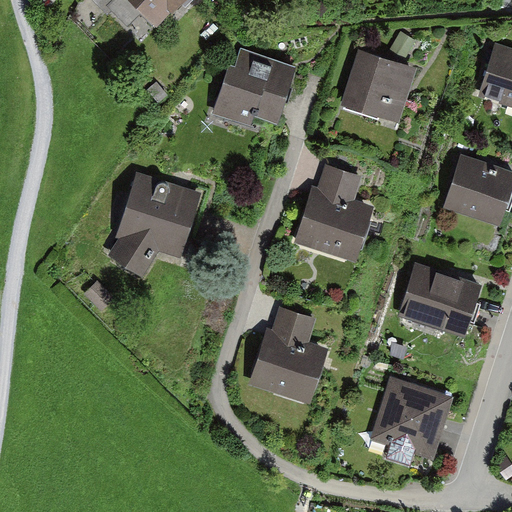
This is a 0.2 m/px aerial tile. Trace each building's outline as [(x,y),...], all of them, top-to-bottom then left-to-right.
[(151,41),(190,0),(117,0),(100,18),(122,38),(134,25),(151,41)] [(414,63),(425,45),(408,35),(397,53),(414,63)] [(511,46),(494,41),(477,98),(504,107),(502,113),(511,116),(511,46)] [(290,131),(310,73),(245,50),(221,119),(260,132),(263,122),(290,131)] [(353,106),(412,124),(429,69),(370,51),(353,106)] [(511,189),(511,190),(511,188),(511,169),(460,152),(441,205),(500,225),(505,209),(511,211),(511,206),(511,189)] [(367,264),(385,207),(363,200),(370,177),(334,166),(326,190),(319,187),(301,243),(367,264)] [(183,261),(204,192),(137,173),(117,239),(120,240),(108,257),(142,277),(160,253),(183,261)] [(442,329),(469,337),(486,284),(451,273),(413,262),(396,317),(415,322),(412,330),(440,338),(442,329)] [(103,285),(89,300),(109,318),(123,304),(103,285)] [(249,387),(313,407),(330,351),(310,345),(318,318),(284,307),(276,331),(268,328),(249,387)] [(382,368),(400,373),(403,361),(386,357),(382,368)] [(433,460),(453,397),(391,377),(371,440),(390,446),(385,460),(413,468),(417,454),(433,460)]
